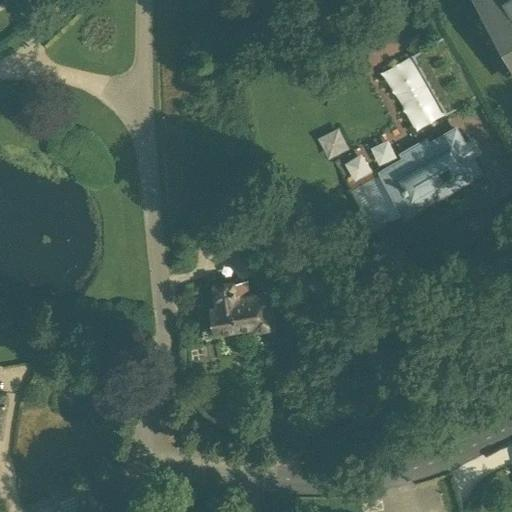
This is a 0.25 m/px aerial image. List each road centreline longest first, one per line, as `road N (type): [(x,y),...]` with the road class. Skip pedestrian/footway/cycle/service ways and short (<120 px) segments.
road 1 (unclassified): [(150,468),(165,316),(150,186),(145,0)]
road 2 (unclassified): [(511,426),(452,454),(367,475),(150,468)]
road 3 (track): [(145,98),(92,81),(0,72)]
